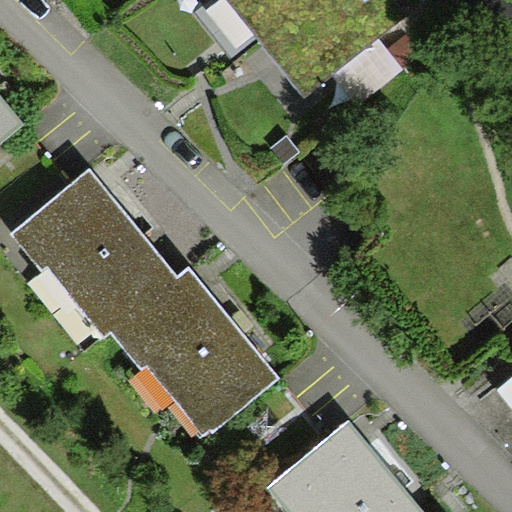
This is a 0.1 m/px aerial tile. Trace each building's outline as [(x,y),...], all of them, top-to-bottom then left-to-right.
[(377,0),(222,0),(301,97),(394,21),(377,0)] [(0,126),(13,116),(0,100),(0,126)] [(88,161),(2,234),(91,339),(109,324),(177,265),(88,161)] [(177,265),(109,324),(199,430),(273,368),(182,261),(177,265)] [(425,511),(350,423),(264,496),(276,511),(425,511)]
